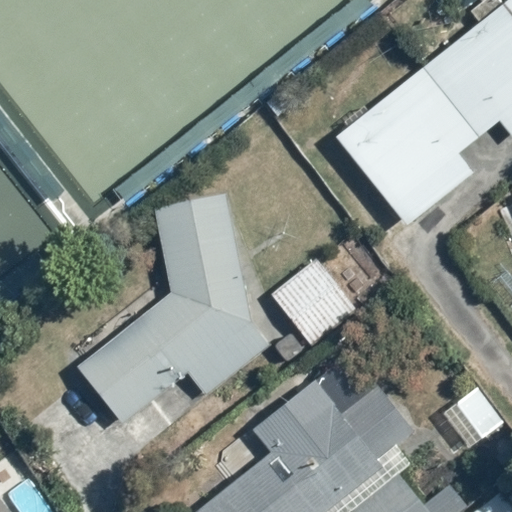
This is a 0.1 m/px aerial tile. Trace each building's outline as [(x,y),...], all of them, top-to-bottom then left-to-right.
[(511,0),(508,0),(374,107),(367,99),(341,120),(346,127),(331,138),(406,232),(478,174),(462,154),(501,123),(511,136),(511,0)] [(169,292),(73,366),(118,422),(184,370),(206,398),(281,338),(249,298),(230,191),(153,205),(169,292)] [(321,256),(270,295),(310,349),(362,310),(321,256)] [(230,511),(433,511),(393,460),(423,437),(381,382),(343,411),(316,376),(247,430),(264,452),(214,491),(230,511)] [(476,386),(454,402),(483,441),(504,425),(476,386)] [(511,511),(511,481),(507,477),(470,511),(511,511)] [(0,511),(13,511),(0,495),(0,511)]
